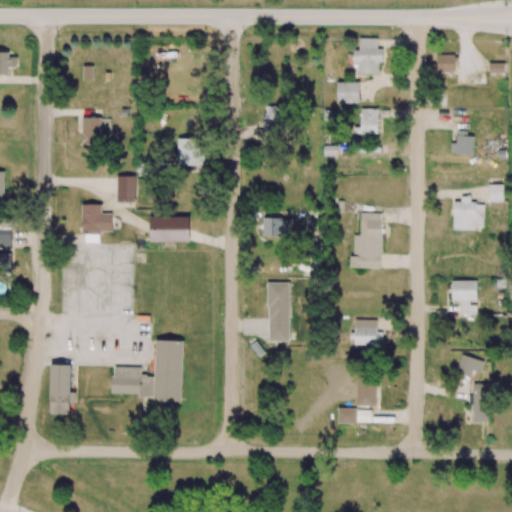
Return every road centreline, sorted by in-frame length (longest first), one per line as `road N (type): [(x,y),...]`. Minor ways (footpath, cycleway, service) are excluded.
road 1 (tertiary): [(0,15),(511,17)]
road 2 (residential): [(6,511),(26,450),(41,278),(46,16)]
road 3 (residential): [(26,450),(511,454)]
road 4 (residential): [(234,455),(231,16)]
road 5 (residential): [(414,453),(417,17)]
